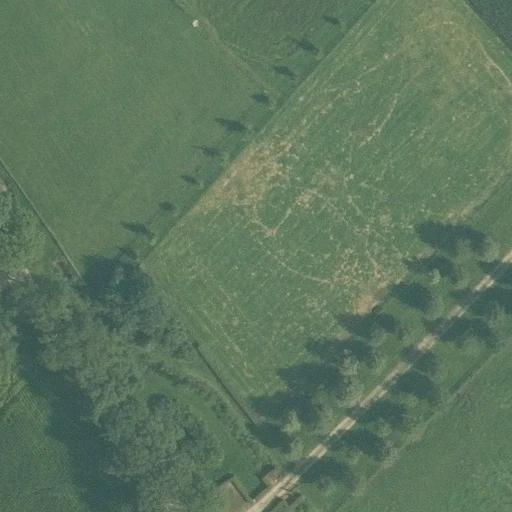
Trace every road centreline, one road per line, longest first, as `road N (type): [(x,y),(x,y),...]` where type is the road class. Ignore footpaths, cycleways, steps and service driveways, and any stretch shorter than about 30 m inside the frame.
road 1 (unknown): [(511,257),(253,511)]
road 2 (unclassified): [(188,511),(0,231)]
